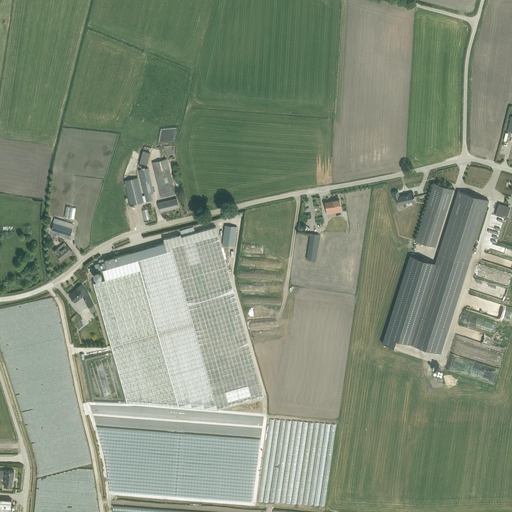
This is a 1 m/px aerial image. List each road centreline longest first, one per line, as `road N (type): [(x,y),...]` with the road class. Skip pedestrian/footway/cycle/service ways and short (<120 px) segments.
road 1 (unclassified): [(0,297),(43,287),(123,234),(463,157)]
road 2 (unknown): [(451,181),(411,323),(449,337),(474,253)]
road 3 (unclassified): [(24,511),(26,457),(0,368)]
road 4 (unclassified): [(463,157),(466,51),(475,18)]
